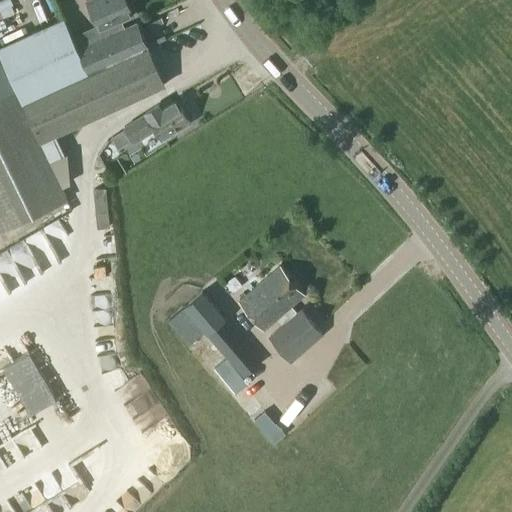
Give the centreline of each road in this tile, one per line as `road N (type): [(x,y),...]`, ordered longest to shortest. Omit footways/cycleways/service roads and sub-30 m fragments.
road 1 (tertiary): [(511,346),(409,204),(223,0)]
road 2 (unknown): [(255,43),(181,70),(111,120),(95,144),(79,273)]
road 3 (unknown): [(79,273),(79,357),(115,438),(110,466),(78,511)]
